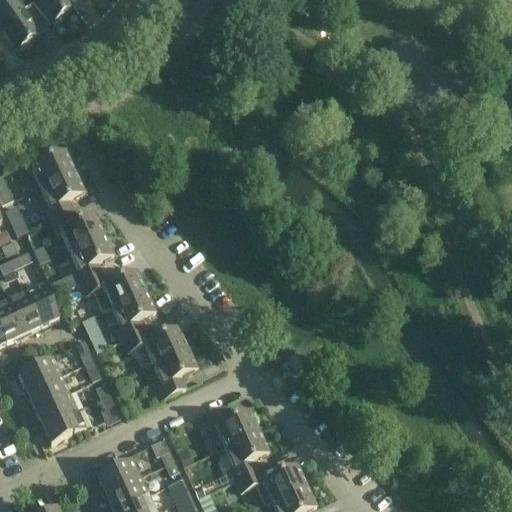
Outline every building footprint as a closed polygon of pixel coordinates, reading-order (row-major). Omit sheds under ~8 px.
[(16,5),(22,14),(32,7),(50,28),(72,10),(63,0),(10,0),(14,5),(14,6),(16,5)] [(0,37),(2,36),(15,54),(38,38),(22,14),(16,5),(14,6),(14,5),(0,14),(0,37)] [(40,194),(74,177),(64,155),(29,171),(40,194)] [(74,177),(40,194),(48,213),(44,215),(49,227),(73,216),(68,205),(84,198),(74,177)] [(2,182),(0,182),(0,210),(1,212),(13,206),(2,182)] [(69,256),(103,240),(94,220),(78,227),(73,216),(49,227),(55,239),(60,237),(69,256)] [(24,230),(13,235),(16,242),(23,239),(28,237),(24,230)] [(78,290),(102,279),(97,268),(113,261),(103,240),(69,256),(78,276),(73,278),(78,290)] [(0,253),(5,262),(16,257),(11,248),(0,253)] [(8,267),(13,276),(23,271),(19,262),(8,267)] [(0,270),(0,276),(2,281),(13,276),(8,267),(0,270)] [(102,317),(111,313),(145,297),(136,277),(107,290),(102,279),(78,290),(84,302),(93,298),(102,317)] [(58,324),(42,289),(23,298),(39,333),(58,324)] [(121,347),(151,333),(146,322),(155,318),(145,297),(111,313),(120,333),(115,335),(121,347)] [(39,333),(23,298),(6,306),(22,341),(39,333)] [(22,341),(6,306),(0,308),(0,339),(5,349),(22,341)] [(152,370),(187,354),(178,334),(156,344),(151,333),(121,347),(126,359),(143,351),(152,370)] [(83,346),(74,351),(75,352),(83,371),(93,366),(83,346)] [(104,346),(92,352),(96,359),(108,353),(104,346)] [(187,354),(152,370),(161,390),(157,392),(163,404),(186,393),(181,382),(197,375),(187,354)] [(101,357),(98,359),(101,367),(109,364),(106,355),(101,357)] [(52,363),(17,379),(26,398),(61,381),(52,363)] [(93,366),(83,371),(88,381),(98,377),(93,366)] [(34,415),(69,399),(61,381),(26,398),(34,415)] [(104,390),(95,394),(100,405),(109,401),(104,390)] [(42,432),(77,416),(69,399),(34,415),(42,432)] [(109,401),(100,405),(104,416),(114,411),(109,401)] [(224,454),(259,438),(249,417),(234,424),(228,413),(204,424),(210,436),(215,434),(224,454)] [(77,416),(42,432),(51,451),(86,434),(77,416)] [(235,487),(258,476),(252,465),(268,458),(259,438),(224,454),(233,473),(229,475),(235,487)] [(193,467),(187,454),(177,458),(183,471),(193,467)] [(165,472),(174,468),(169,457),(160,461),(165,472)] [(104,500),(140,483),(132,464),(96,481),(104,500)] [(169,482),(179,478),(174,468),(165,472),(169,482)] [(271,508),(306,492),(296,471),(262,487),(258,476),(235,487),(240,498),(255,491),(264,511),(271,507),(271,508)] [(110,511),(123,511),(148,500),(140,483),(104,500),(110,511)] [(181,507),(190,502),(185,491),(182,485),(167,492),(175,509),(181,507)] [(205,490),(193,495),(196,503),(208,497),(205,490)] [(315,511),(306,492),(271,508),(273,511),(315,511)] [(209,499),(197,504),(200,511),(213,511),(215,511),(209,499)] [(153,511),(148,500),(123,511),(153,511)] [(181,507),(175,509),(176,511),(194,511),(190,502),(181,507)]
